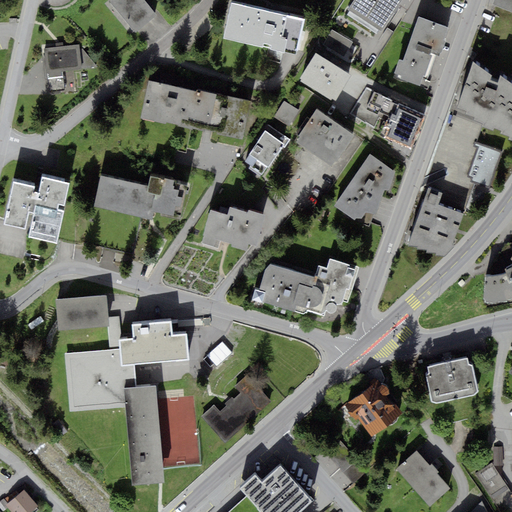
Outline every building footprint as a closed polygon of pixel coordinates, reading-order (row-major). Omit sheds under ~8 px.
[(158,16),(144,0),(108,0),(105,3),(130,33),(133,31),(136,34),(158,16)] [(402,0),(353,0),(347,9),(350,11),(348,15),(375,33),(377,30),(381,32),(402,0)] [(511,0),(494,0),(493,4),(511,11),(511,0)] [(304,19),(231,3),(223,39),(296,55),(304,19)] [(399,61),(393,77),(427,90),(430,82),(426,81),(436,55),(439,56),(449,28),(419,17),(402,62),(399,61)] [(353,42),(332,30),(323,44),(344,57),(353,42)] [(56,47),(44,49),(47,78),(63,77),(63,72),(82,70),(79,49),(79,44),(63,46),(56,47)] [(83,48),(79,49),(82,70),(97,68),(83,48)] [(351,75),(315,53),(299,78),(301,80),(300,81),(331,100),(332,98),(335,101),(351,75)] [(492,76),(473,62),(457,107),(467,112),(465,114),(474,118),(474,121),(483,124),(482,127),(493,131),(494,129),(502,131),(501,134),(510,138),(508,140),(511,141),(511,84),(500,76),(497,83),(490,80),(492,76)] [(196,92),(149,81),(141,118),(166,124),(167,122),(177,125),(176,127),(192,130),(192,129),(205,132),(205,130),(242,139),(250,102),(196,90),(196,92)] [(393,101),(367,88),(350,114),(380,133),(411,146),(418,130),(425,115),(393,101)] [(287,126),(298,110),(284,101),(273,117),(287,126)] [(355,134),(316,109),(295,142),(333,167),(355,134)] [(290,141),(268,125),(264,130),(266,131),(249,153),(250,154),(244,162),(261,174),(267,167),(268,167),(283,147),(285,148),(290,141)] [(468,177),(472,178),(471,182),(489,189),(503,152),(475,142),(473,148),(478,149),(468,177)] [(370,154),(334,206),(355,220),(369,227),(374,214),(376,215),(385,190),(389,191),(396,172),(370,154)] [(183,198),(178,196),(179,190),(172,189),(174,181),(151,176),(150,183),(149,186),(100,175),(94,206),(152,219),(154,211),(173,216),(175,206),(181,207),(183,198)] [(69,184),(42,178),(39,194),(33,192),(35,187),(14,182),(4,224),(24,229),(29,212),(34,213),(29,237),(57,243),(64,211),(57,210),(58,204),(64,205),(69,184)] [(443,193),(428,188),(408,245),(417,247),(417,250),(426,250),(426,253),(436,254),(435,256),(444,257),(453,247),(452,245),(464,214),(438,205),(443,193)] [(265,215),(249,210),(248,213),(229,207),(227,215),(211,210),(210,214),(209,213),(202,235),(204,236),(202,242),(218,247),(220,241),(231,244),(230,247),(247,252),(249,244),(256,246),(265,215)] [(511,255),(510,258),(511,260),(511,265),(505,268),(507,274),(497,276),(485,277),(484,300),(496,302),(507,300),(511,298),(511,255)] [(359,268),(330,259),(327,268),(319,265),(315,277),(270,264),(266,268),(258,291),(255,290),(251,300),(295,312),(295,311),(304,314),(305,312),(307,313),(307,311),(324,317),(326,310),(327,310),(327,312),(328,313),(332,314),(334,313),(336,311),(336,307),(335,305),(342,305),(343,301),(347,303),(359,268)] [(106,296),(55,299),(57,330),(107,327),(108,327),(108,317),(106,296)] [(119,316),(108,317),(108,327),(107,327),(109,350),(116,350),(119,349),(118,339),(121,339),(119,316)] [(187,333),(173,335),(172,321),(131,325),(132,338),(121,339),(118,339),(119,349),(121,365),(135,364),(189,360),(187,333)] [(216,366),(232,352),(222,342),(207,356),(216,366)] [(109,350),(66,354),(70,412),(120,408),(125,407),(124,389),(136,388),(135,364),(121,365),(119,349),(116,350),(109,350)] [(467,359),(428,367),(430,374),(426,376),(432,403),(437,404),(474,395),(477,393),(472,365),(468,366),(467,359)] [(225,443),(271,401),(247,375),(235,387),(241,393),(234,399),(232,396),(224,403),(227,406),(220,412),(213,405),(201,416),(225,443)] [(404,413),(381,380),(345,406),(355,420),(359,418),(371,436),(404,413)] [(164,483),(156,386),(136,388),(124,389),(125,407),(132,486),(164,483)] [(502,465),(502,447),(494,447),(494,465),(502,465)] [(416,451),(396,469),(430,506),(450,488),(437,474),(439,472),(432,464),(430,466),(416,451)] [(511,511),(511,493),(491,463),(474,475),(499,511),(511,511)] [(240,489),(247,497),(229,511),(302,511),(312,504),(280,467),(262,483),(255,476),(240,489)] [(36,508),(38,506),(23,490),(8,504),(6,506),(7,508),(10,511),(35,511),(38,510),(36,508)]
